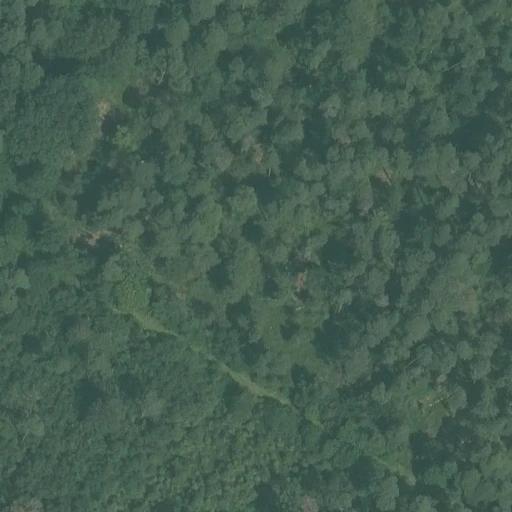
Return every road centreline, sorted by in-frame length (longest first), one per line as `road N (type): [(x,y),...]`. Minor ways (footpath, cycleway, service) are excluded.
road 1 (track): [(0,241),(456,511)]
road 2 (track): [(121,0),(0,201)]
